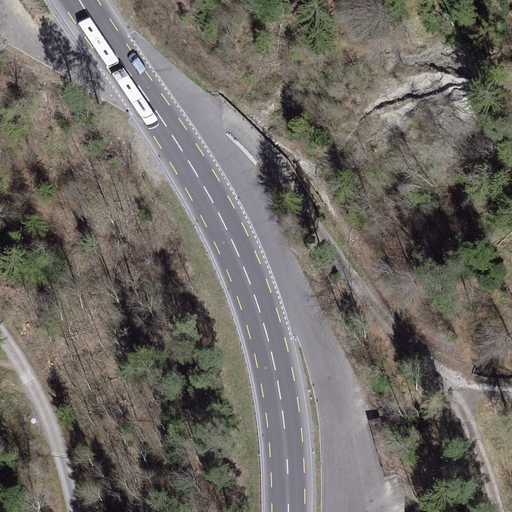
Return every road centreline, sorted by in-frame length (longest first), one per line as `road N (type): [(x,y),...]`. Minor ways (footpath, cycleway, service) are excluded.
road 1 (track): [(494,511),(434,367),(226,109),(126,70)]
road 2 (secondary): [(275,511),(263,374),(233,268),(182,158),(81,0)]
road 3 (track): [(78,511),(46,412),(0,333)]
